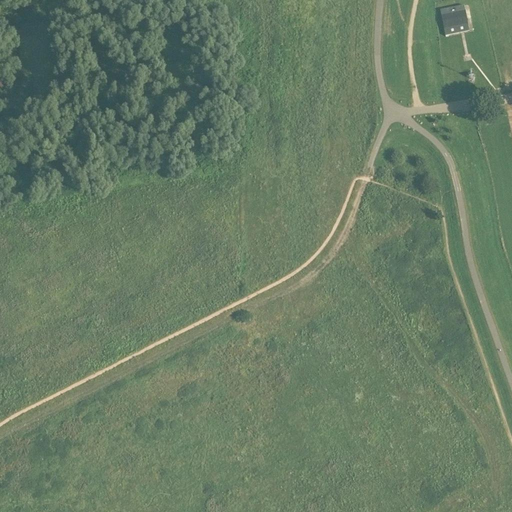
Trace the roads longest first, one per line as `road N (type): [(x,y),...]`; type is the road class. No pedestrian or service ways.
road 1 (track): [(0,441),(306,278),(347,225),(367,175)]
road 2 (unclassified): [(404,113),(391,109),(381,89),(379,0)]
